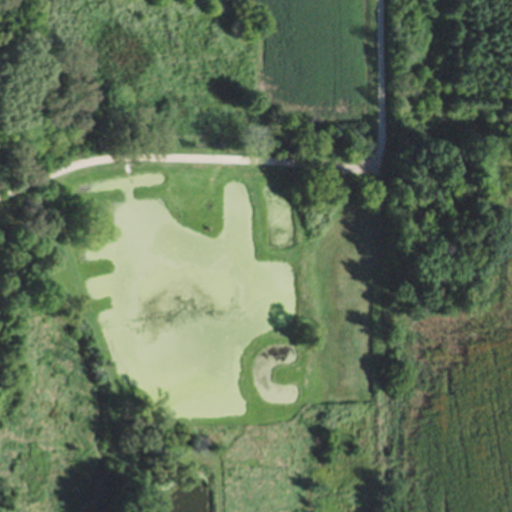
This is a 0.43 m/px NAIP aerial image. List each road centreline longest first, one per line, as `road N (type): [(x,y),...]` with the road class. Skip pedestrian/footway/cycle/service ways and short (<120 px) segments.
road 1 (residential): [(0,200),(106,162),(266,163),(354,173),(383,161)]
road 2 (residential): [(383,161),(382,0)]
